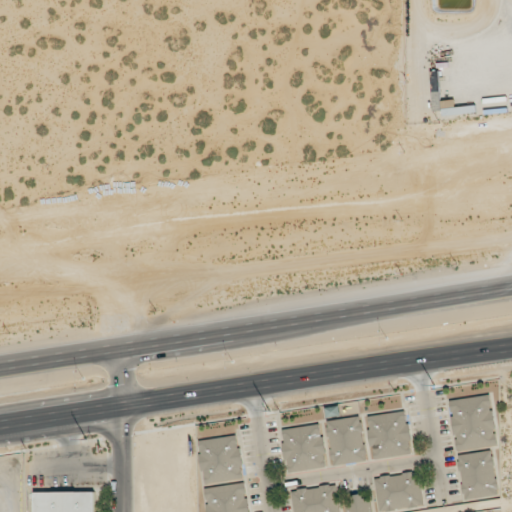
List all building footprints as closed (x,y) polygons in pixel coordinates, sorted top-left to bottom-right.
[(457,451),(497,445),(490,395),(450,400),(457,451)] [(373,459),(412,454),(406,411),(367,416),(373,459)] [(326,420),(332,465),(366,461),(360,416),(326,420)] [(282,429),(287,472),(326,467),(321,424),(282,429)] [(198,440),(204,484),(243,479),(238,435),(198,440)] [(464,499),(498,495),(491,450),(457,455),(464,499)] [(379,511),(424,506),(419,471),(375,477),(379,511)] [(249,511),(245,482),(205,488),(208,511),(249,511)] [(294,511),(339,511),(336,485),(291,490),(294,511)] [(35,511),(95,511),(95,492),(35,492),(35,511)] [(371,511),(370,496),(345,497),(345,511),(371,511)]
